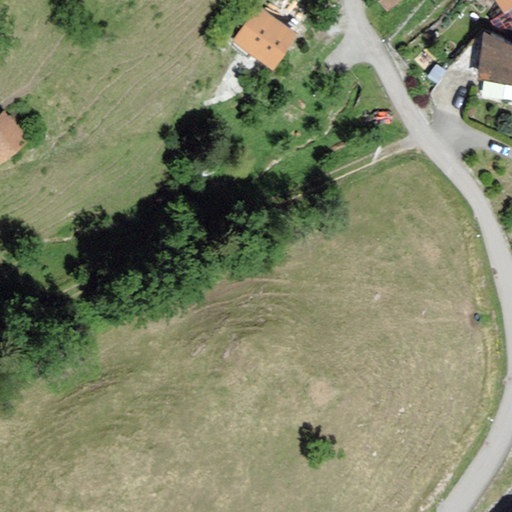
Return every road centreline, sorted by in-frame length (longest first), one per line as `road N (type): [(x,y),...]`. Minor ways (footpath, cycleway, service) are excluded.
road 1 (track): [(0,343),(74,280),(190,220),(321,184),(424,136)]
road 2 (residential): [(511,296),(483,213),(400,98),(355,0)]
